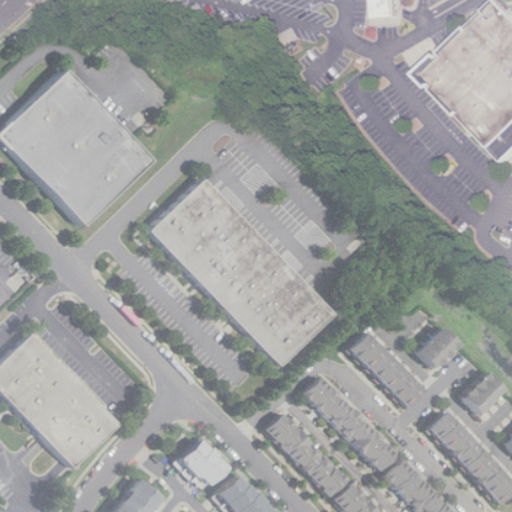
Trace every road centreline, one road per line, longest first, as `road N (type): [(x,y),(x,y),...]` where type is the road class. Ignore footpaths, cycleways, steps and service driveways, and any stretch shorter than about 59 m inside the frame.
road 1 (residential): [(299,511),(0,197)]
road 2 (residential): [(471,511),(340,374),(324,367),(298,379),(233,441)]
road 3 (residential): [(182,387),(79,511)]
